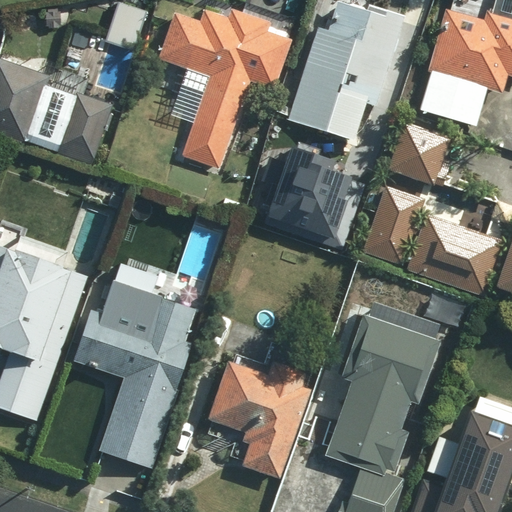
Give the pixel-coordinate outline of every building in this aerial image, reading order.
[(511,0),(490,0),(486,16),(482,15),(480,23),(439,12),(423,72),(499,93),(504,75),(511,77),(511,0)] [(396,23),(322,3),(288,125),(362,145),(396,23)] [(147,14),(122,6),(109,44),(134,53),(147,14)] [(246,83),(268,90),(285,41),(263,34),(266,26),(227,13),(224,21),(197,13),(194,24),(170,16),(155,60),(206,76),(180,157),(218,170),(246,83)] [(0,137),(86,165),(105,109),(47,90),(50,82),(0,65),(0,137)] [(485,91),(425,76),(416,113),(476,128),(485,91)] [(443,142),(400,126),(383,169),(426,186),(443,142)] [(280,182),(267,221),(343,246),(364,180),(335,171),(339,160),(293,145),(288,161),(274,156),(267,177),(280,182)] [(417,202),(382,190),(361,254),(396,265),(417,202)] [(511,217),(488,292),(511,298),(511,217)] [(494,242),(420,218),(403,272),(477,295),(494,242)] [(8,255),(0,251),(0,350),(8,353),(0,375),(0,408),(33,420),(82,280),(58,272),(63,255),(14,238),(8,255)] [(70,357),(122,374),(95,453),(150,471),(191,349),(172,343),(183,312),(108,286),(98,317),(85,313),(70,357)] [(395,511),(406,479),(389,474),(430,342),(355,318),(336,378),(347,382),(325,454),(357,464),(341,511),(395,511)] [(236,467),(273,479),(308,379),(266,364),(261,378),(221,364),(201,423),(241,437),(239,444),(244,446),(236,467)] [(511,433),(463,417),(440,484),(424,478),(412,511),(489,511),(511,446),(511,433)]
